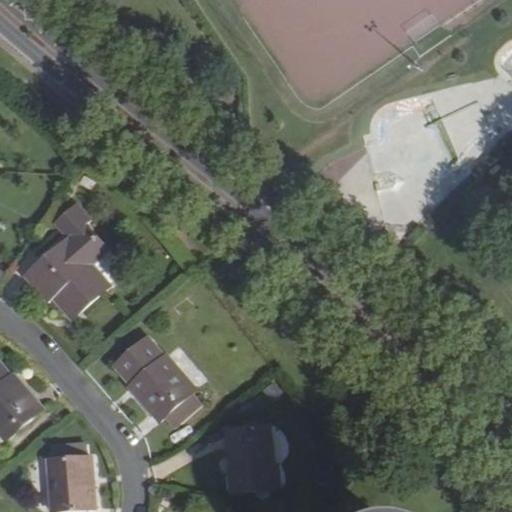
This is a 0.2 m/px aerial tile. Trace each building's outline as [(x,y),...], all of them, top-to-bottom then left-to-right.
[(129,271),(87,224),(92,220),(79,205),(39,240),(52,255),(28,277),(40,291),(46,287),(55,298),(75,321),(129,271)] [(46,287),(40,291),(50,303),(55,298),(46,287)] [(148,339),(117,367),(133,385),(139,391),(136,394),(163,423),(165,422),(172,415),(182,426),(205,405),(196,395),(200,391),(167,355),(165,358),(148,339)] [(0,433),(8,443),(46,410),(20,380),(17,383),(12,378),(0,363),(0,433)] [(16,374),(12,378),(17,383),(20,380),(16,374)] [(133,385),(130,388),(136,394),(139,391),(133,385)] [(172,415),(165,422),(175,433),(182,426),(172,415)] [(229,446),(235,446),(238,473),(232,473),(230,474),(232,494),(281,489),(279,468),(276,468),(271,427),(227,431),(229,446)] [(93,458),(89,459),(88,445),(53,448),(54,462),(50,462),(54,511),(92,511),(92,510),(97,510),(93,458)] [(235,446),(229,446),(232,473),(238,473),(235,446)]
